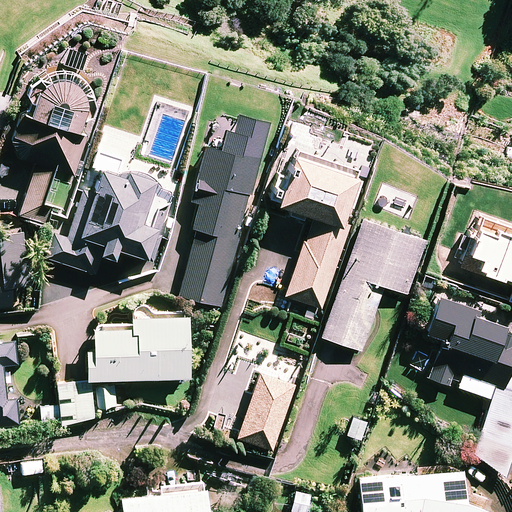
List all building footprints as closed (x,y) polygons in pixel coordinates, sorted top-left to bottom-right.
[(63,48),(59,65),(87,72),(91,55),(63,48)] [(29,116),(22,114),(9,154),(35,162),(18,214),(45,223),(50,208),(61,211),(86,135),(77,132),(81,121),(83,119),(86,114),(88,109),(90,104),(90,99),(89,94),(88,88),(86,84),(83,79),(79,76),(74,73),(69,70),(64,69),(59,69),(54,69),(48,71),(44,73),(39,76),(36,80),(33,84),(30,89),(29,95),(29,100),(29,105),(31,110),(29,116)] [(263,136),(210,124),(194,191),(202,193),(178,294),(220,304),(247,191),(250,191),(263,136)] [(321,301),(345,233),(348,223),(340,220),(357,169),(295,148),(285,175),(277,172),(268,198),(290,206),(288,214),(302,219),(304,213),(312,215),(309,226),(285,295),(306,302),(302,314),(315,319),(321,301)] [(158,235),(168,208),(161,204),(163,204),(164,202),(166,201),(167,199),(168,197),(169,195),(170,193),(170,191),(169,189),(168,186),(167,184),(166,183),(164,181),(124,167),(121,174),(100,167),(92,189),(83,186),(67,230),(59,227),(48,257),(94,272),(101,252),(113,256),(117,246),(145,256),(153,233),(158,235)] [(511,225),(477,214),(460,263),(511,280),(511,288),(508,300),(511,301),(511,225)] [(424,239),(361,217),(320,336),(360,350),(383,285),(406,293),(424,239)] [(31,281),(27,227),(0,228),(0,307),(12,307),(10,283),(31,281)] [(471,305),(435,294),(424,331),(441,336),(428,377),(450,383),(454,370),(495,383),(473,452),(504,474),(511,449),(511,385),(507,384),(511,368),(511,333),(500,330),(503,322),(469,311),(471,305)] [(187,374),(186,312),(131,312),(131,324),(92,325),(92,347),(85,347),(86,376),(187,374)] [(17,363),(15,340),(0,341),(0,426),(19,425),(16,397),(6,398),(3,364),(17,363)] [(285,383),(254,373),(239,416),(270,426),(285,383)] [(93,416),(86,377),(55,382),(62,421),(93,416)] [(114,385),(96,386),(96,406),(114,405),(114,385)] [(366,420),(352,415),(346,434),(360,439),(366,420)] [(461,496),(459,466),(356,474),(358,511),(482,511),(485,505),(461,496)] [(206,511),(204,485),(120,494),(122,511),(206,511)] [(304,511),(309,492),(295,489),(290,510),(299,511),(304,511)]
